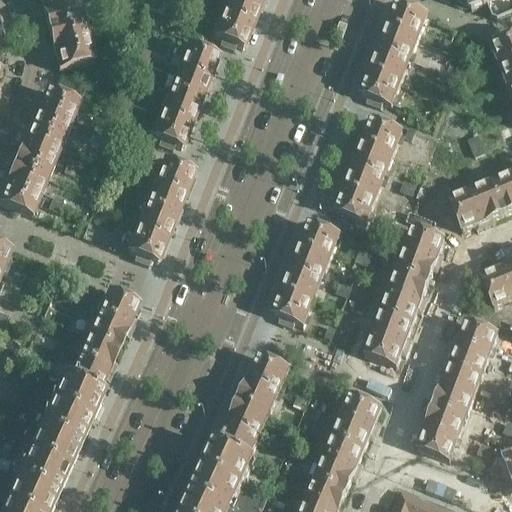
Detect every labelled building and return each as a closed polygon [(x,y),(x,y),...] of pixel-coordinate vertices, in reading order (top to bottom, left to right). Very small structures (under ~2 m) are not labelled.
[(79,6),(77,0),(39,0),(41,6),(37,7),(39,16),(79,6)] [(261,17),(265,9),(243,0),(229,0),(222,18),(254,30),(259,16),(261,17)] [(267,0),(243,0),(265,9),(268,0),(267,0)] [(511,0),(459,0),(454,8),(467,13),(471,12),(472,15),(487,9),(492,20),(491,20),(492,22),(493,22),(497,23),(498,24),(500,23),(511,17),(511,0)] [(196,13),(200,4),(194,2),(191,11),(196,13)] [(202,15),(205,6),(200,4),(196,13),(202,15)] [(80,21),(82,20),(79,6),(39,16),(42,25),(46,24),(49,35),(81,27),(80,21)] [(419,43),(428,22),(428,21),(419,17),(421,12),(407,7),(405,12),(399,9),(395,11),(387,31),(419,43)] [(168,29),(172,19),(146,10),(142,19),(168,29)] [(246,51),(254,30),(222,18),(213,41),(222,44),(220,49),(234,55),(236,50),(242,52),(246,51)] [(89,46),(85,33),(83,34),(81,27),(49,35),(51,45),(47,47),(49,56),(89,46)] [(135,39),(132,29),(127,31),(129,41),(135,39)] [(129,41),(127,31),(121,32),(123,42),(129,41)] [(410,66),(419,43),(387,31),(382,45),(380,44),(376,53),(410,66)] [(511,66),(511,41),(491,50),(500,72),(511,66)] [(94,66),(89,46),(49,56),(52,64),(56,63),(59,74),(61,74),(94,66)] [(210,86),(218,65),(217,61),(211,59),(212,54),(198,48),(196,53),(188,50),(178,73),(210,86)] [(142,65),(146,55),(140,53),(137,62),(142,65)] [(401,89),(410,66),(376,53),(373,61),(375,62),(369,76),(401,89)] [(148,67),(152,57),(146,55),(142,65),(148,67)] [(511,66),(500,72),(506,87),(511,85),(511,88),(511,66)] [(204,99),(210,86),(178,73),(170,95),(203,109),(207,100),(204,99)] [(460,91),(464,82),(442,73),(438,83),(460,91)] [(392,112),(401,89),(369,76),(361,97),(363,100),(369,103),(367,107),(381,113),(383,108),(392,112)] [(72,128),(80,108),(48,95),(46,94),(42,105),(38,103),(34,112),(72,128)] [(200,117),(203,109),(170,95),(161,118),(192,130),(198,116),(200,117)] [(120,108),(124,98),(118,96),(115,105),(120,108)] [(126,110),(130,100),(124,98),(120,108),(126,110)] [(67,140),(72,128),(34,112),(31,120),(35,122),(30,132),(60,145),(62,138),(67,140)] [(414,128),(417,119),(412,117),(408,126),(414,128)] [(184,151),(192,130),(161,118),(152,141),(160,144),(159,149),(173,155),(175,150),(181,152),(184,151)] [(394,161),(403,138),(394,134),(396,130),(382,124),(380,129),(374,127),(370,128),(362,148),(394,161)] [(84,139),(88,128),(84,126),(79,137),(84,139)] [(89,141),(93,130),(88,128),(84,139),(89,141)] [(56,153),(60,145),(30,132),(26,142),(22,141),(18,149),(56,165),(60,154),(56,153)] [(412,144),(415,135),(409,133),(406,142),(412,144)] [(485,157),(478,141),(469,144),(476,161),(485,157)] [(385,183),(394,161),(362,148),(357,163),(355,162),(351,170),(385,183)] [(50,179),(56,165),(18,149),(15,158),(19,159),(15,170),(44,182),(46,177),(50,179)] [(186,201),(194,180),(193,176),(186,174),(188,169),(174,163),(172,168),(163,165),(154,188),(186,201)] [(69,177),(74,166),(69,164),(65,175),(69,177)] [(74,179),(78,168),(74,166),(69,177),(74,179)] [(40,191),(44,182),(15,170),(10,180),(6,178),(3,187),(40,202),(44,192),(40,191)] [(376,206),(385,183),(351,170),(348,179),(350,180),(344,194),(376,206)] [(134,187),(139,176),(134,174),(130,185),(134,187)] [(139,189),(143,177),(139,176),(134,187),(139,189)] [(511,179),(492,188),(505,219),(511,216),(511,179)] [(414,195),(416,190),(405,186),(403,190),(414,195)] [(0,207),(32,221),(40,202),(3,187),(0,193),(0,195),(3,197),(0,204),(0,207)] [(180,214),(186,201),(154,188),(146,210),(179,224),(182,215),(180,214)] [(505,219),(492,188),(471,196),(486,232),(495,228),(493,224),(505,219)] [(412,199),(414,195),(403,190),(401,195),(412,199)] [(423,204),(427,194),(421,192),(418,201),(423,204)] [(367,229),(376,206),(344,194),(336,214),(338,217),(344,220),(342,224),(356,230),(358,225),(367,229)] [(486,232),(471,196),(450,205),(463,237),(476,231),(478,235),(486,232)] [(54,215),(59,204),(54,202),(50,213),(54,215)] [(59,217),(63,206),(59,204),(54,215),(59,217)] [(176,232),(179,224),(146,210),(137,232),(168,245),(174,231),(176,232)] [(117,231),(121,220),(117,218),(112,229),(117,231)] [(122,233),(126,222),(121,220),(117,231),(122,233)] [(331,264),(340,241),(332,238),(334,233),(319,227),(318,232),(311,229),(308,231),(300,251),(331,264)] [(390,244),(394,234),(383,230),(379,239),(390,244)] [(160,266),(168,245),(137,232),(128,256),(136,259),(134,264),(149,270),(150,265),(157,267),(160,266)] [(440,258),(445,245),(413,233),(405,255),(441,268),(444,260),(440,258)] [(0,275),(2,277),(11,256),(0,251),(0,275)] [(322,286),(331,264),(300,251),(294,265),(292,264),(289,273),(322,286)] [(438,277),(441,268),(405,255),(397,276),(429,288),(434,276),(438,277)] [(373,272),(377,262),(360,256),(356,266),(373,272)] [(511,269),(511,270),(510,266),(501,269),(511,294),(511,269)] [(511,306),(511,294),(501,269),(493,273),(495,277),(482,282),(495,314),(511,306)] [(313,309),(322,286),(289,273),(285,281),(287,282),(282,296),(313,309)] [(22,285),(25,279),(16,275),(13,281),(22,285)] [(424,300),(429,288),(397,276),(389,297),(425,310),(428,302),(424,300)] [(20,291),(22,285),(13,281),(10,287),(20,291)] [(350,297),(351,292),(340,288),(339,293),(350,297)] [(348,302),(350,297),(339,293),(337,297),(348,302)] [(133,324),(138,312),(137,309),(109,296),(98,318),(133,334),(137,326),(133,324)] [(304,332),(313,309),(282,296),(274,317),(275,320),(281,322),(279,327),(293,333),(295,328),(304,332)] [(422,319),(425,310),(389,297),(381,318),(413,330),(418,318),(422,319)] [(87,313),(90,307),(81,303),(78,309),(87,313)] [(365,312),(367,307),(356,303),(354,307),(365,312)] [(363,316),(365,312),(354,307),(352,312),(363,316)] [(85,319),(87,313),(78,309),(75,315),(85,319)] [(129,342),(133,334),(98,318),(88,340),(119,354),(125,341),(129,342)] [(408,342),(413,330),(381,318),(373,339),(409,352),(412,344),(408,342)] [(490,361),(498,340),(466,328),(461,340),(457,339),(454,348),(490,361)] [(332,343),(336,334),(329,331),(326,341),(332,343)] [(344,348),(348,338),(342,336),(338,346),(344,348)] [(406,361),(409,352),(373,339),(365,360),(397,372),(402,360),(406,361)] [(113,368),(119,354),(88,340),(78,362),(113,378),(117,370),(113,368)] [(67,357),(70,351),(61,347),(58,353),(67,357)] [(482,382),(490,361),(454,348),(451,356),(455,358),(450,370),(482,382)] [(65,363),(67,357),(58,353),(55,359),(65,363)] [(109,387),(113,378),(78,362),(68,384),(99,398),(105,385),(109,387)] [(280,398),(290,375),(262,362),(258,364),(253,375),(249,373),(245,382),(280,398)] [(40,387),(46,374),(38,370),(32,383),(40,387)] [(474,403),(482,382),(450,370),(445,382),(441,381),(438,389),(474,403)] [(81,451),(104,400),(99,398),(68,384),(64,382),(41,433),(81,451)] [(270,420),(280,398),(245,382),(241,390),(245,392),(239,405),(270,420)] [(466,424),(474,403),(438,389),(435,398),(439,400),(434,412),(466,424)] [(310,405),(298,400),(296,405),(308,410),(310,405)] [(321,413),(325,404),(319,401),(315,411),(321,413)] [(377,427),(382,414),(350,401),(341,422),(377,437),(381,428),(377,427)] [(260,442),(270,420),(239,405),(233,419),(229,417),(225,426),(260,442)] [(306,414),(308,410),(296,405),(294,410),(306,414)] [(509,411),(497,407),(496,411),(507,416),(509,411)] [(505,420),(507,416),(496,411),(494,416),(505,420)] [(458,445),(466,424),(434,412),(429,424),(425,423),(422,431),(458,445)] [(373,445),(377,437),(341,422),(333,443),(364,456),(369,444),(373,445)] [(250,463),(260,442),(225,426),(221,434),(225,436),(219,449),(250,463)] [(319,432),(308,427),(306,432),(317,436),(319,432)] [(450,467),(458,445),(422,431),(419,440),(423,442),(418,454),(450,467)] [(315,441),(317,436),(306,432),(304,436),(315,441)] [(58,502),(81,451),(41,433),(18,483),(58,502)] [(359,468),(364,456),(333,443),(324,463),(360,478),(363,470),(359,468)] [(290,449),(279,445),(277,449),(288,454),(290,449)] [(233,511),(254,465),(250,463),(219,449),(214,447),(191,498),(221,511),(233,511)] [(288,454),(277,449),(275,454),(286,459),(288,454)] [(491,458),(493,453),(481,449),(480,453),(491,458)] [(0,466),(2,468),(8,456),(0,452),(0,466)] [(489,462),(491,458),(480,453),(478,458),(489,462)] [(497,462),(491,478),(499,482),(505,484),(506,484),(511,481),(511,472),(509,466),(497,462)] [(356,487),(360,478),(324,463),(315,484),(347,497),(352,485),(356,487)] [(301,472),(290,468),(288,472),(299,477),(301,472)] [(275,487),(280,476),(273,472),(268,483),(275,487)] [(297,482),(299,477),(288,472),(286,477),(297,482)] [(52,511),(58,502),(18,483),(4,511),(52,511)] [(342,510),(347,497),(315,484),(307,504),(325,511),(345,511),(346,511),(342,510)] [(262,511),(267,503),(253,497),(246,511),(262,511)] [(221,511),(191,498),(184,511),(221,511)] [(435,511),(402,498),(395,511),(435,511)]
